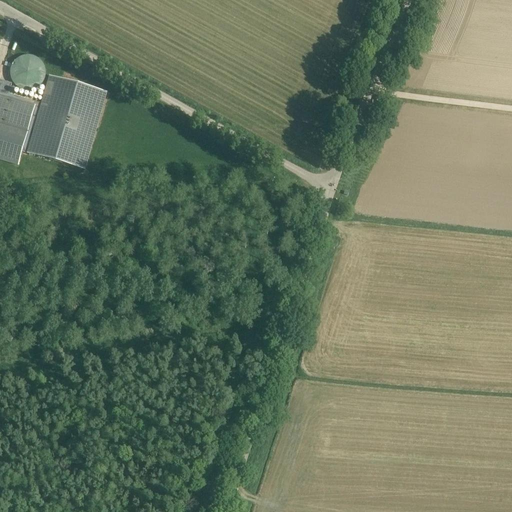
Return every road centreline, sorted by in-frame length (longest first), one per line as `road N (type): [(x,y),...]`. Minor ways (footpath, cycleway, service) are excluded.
road 1 (unclassified): [(332,188),(0,8)]
road 2 (unclassified): [(227,511),(332,188)]
road 3 (unclassified): [(407,0),(332,188)]
road 4 (track): [(369,88),(511,109)]
